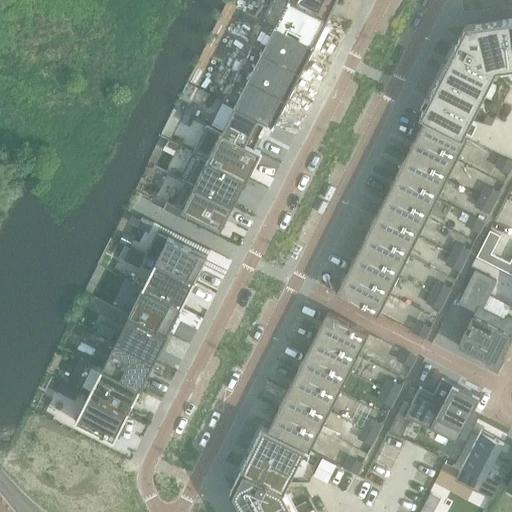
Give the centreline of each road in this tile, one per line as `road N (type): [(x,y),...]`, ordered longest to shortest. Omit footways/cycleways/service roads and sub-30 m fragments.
road 1 (residential): [(163,511),(180,508),(437,0)]
road 2 (residential): [(383,0),(143,476),(162,511)]
